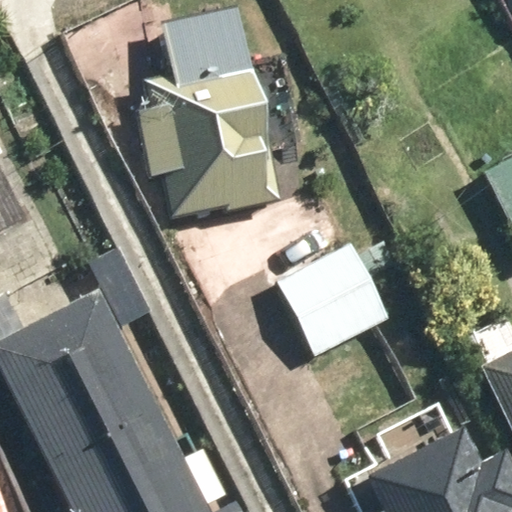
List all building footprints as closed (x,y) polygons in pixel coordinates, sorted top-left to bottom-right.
[(174,88),(142,90),(148,182),(166,181),(168,214),(286,206),(274,17),(170,23),(174,88)] [(511,160),(487,173),(511,226),(511,160)] [(278,281),(316,357),(392,320),(354,244),(278,281)] [(0,341),(0,357),(77,511),(219,511),(107,289),(0,341)] [(511,352),(485,366),(511,421),(511,352)] [(387,511),(511,511),(511,450),(511,449),(487,460),(470,426),(370,474),(389,511),(387,511)] [(0,511),(11,511),(0,475),(0,511)]
